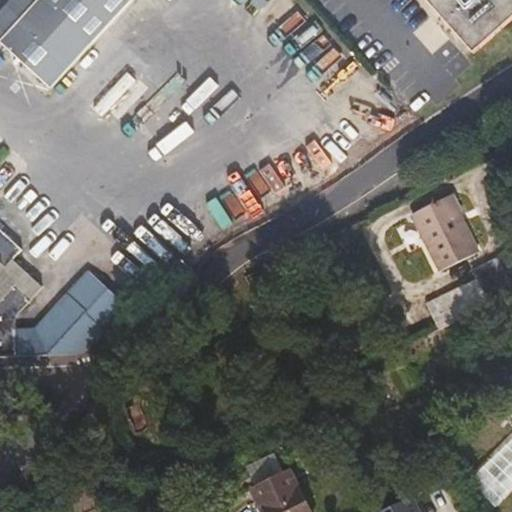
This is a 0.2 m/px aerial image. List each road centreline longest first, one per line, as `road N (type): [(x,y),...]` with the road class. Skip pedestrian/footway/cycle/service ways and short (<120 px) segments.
road 1 (unknown): [(0,101),(115,169)]
road 2 (unknown): [(115,169),(175,180),(238,162)]
